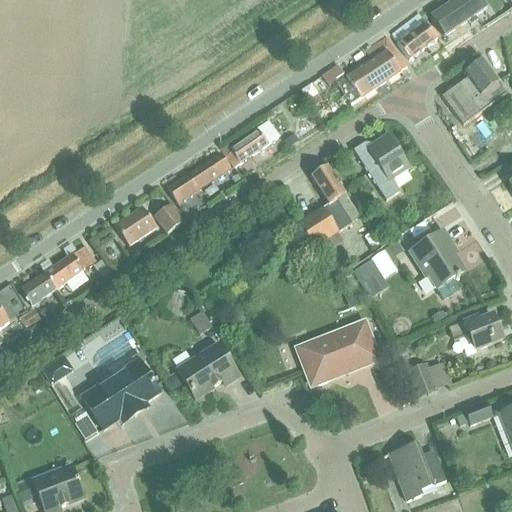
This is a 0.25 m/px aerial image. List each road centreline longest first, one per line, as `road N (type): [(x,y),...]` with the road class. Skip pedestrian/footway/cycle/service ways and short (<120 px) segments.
road 1 (residential): [(0,281),(417,0)]
road 2 (residential): [(406,92),(0,365)]
road 3 (residential): [(133,511),(123,469),(137,458),(269,410),(290,415),(311,451),(332,455)]
road 4 (residential): [(511,262),(406,92)]
road 5 (residential): [(332,455),(511,380)]
road 6 (residential): [(511,22),(406,92)]
